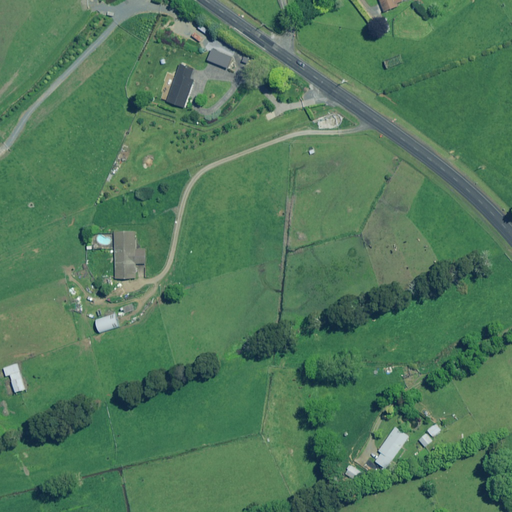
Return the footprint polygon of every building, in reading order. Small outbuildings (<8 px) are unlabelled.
[(380,0),(386,12),(399,6),(398,3),(405,0),(380,0)] [(234,57),(214,50),(210,61),(230,69),(234,57)] [(404,63),(400,55),(384,61),(388,69),(404,63)] [(255,60),(247,56),(244,62),(252,66),(255,60)] [(195,70),(182,65),(169,102),(186,108),(196,81),(192,79),(195,70)] [(138,250),(138,232),(116,233),(117,279),(131,279),(131,282),(138,282),(137,264),(148,264),(148,250),(138,250)] [(122,326),(118,314),(98,320),(102,333),(122,326)] [(26,389),(17,364),(4,369),(7,376),(11,375),(17,393),(26,389)] [(441,431),(436,424),(428,431),(433,437),(441,431)] [(409,437),(397,428),(381,451),(383,453),(377,462),(387,469),(409,437)] [(422,438),(428,443),(429,444),(433,441),(426,434),(422,438)] [(428,443),(422,438),(419,441),(424,446),(428,443)] [(366,475),(351,465),(346,473),(360,483),(366,475)]
